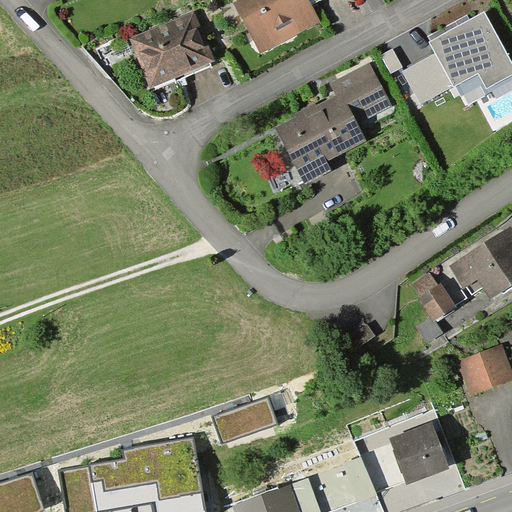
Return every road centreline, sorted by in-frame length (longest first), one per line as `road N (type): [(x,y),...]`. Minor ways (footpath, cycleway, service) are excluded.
road 1 (residential): [(157,145),(243,263),(270,286),(305,297),(345,296),(511,189)]
road 2 (residential): [(428,0),(157,145)]
road 3 (residential): [(16,0),(157,145)]
